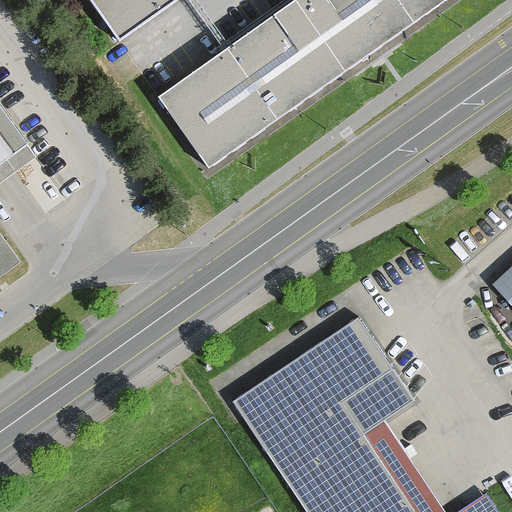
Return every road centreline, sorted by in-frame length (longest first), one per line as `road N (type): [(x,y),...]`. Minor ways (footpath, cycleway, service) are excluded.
road 1 (secondary): [(511,47),(0,412)]
road 2 (secondary): [(0,452),(511,87)]
